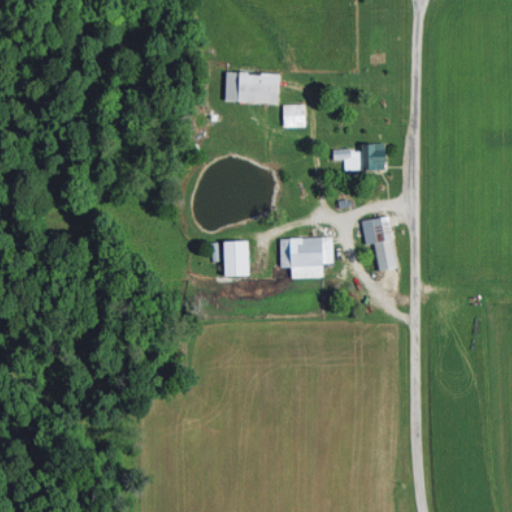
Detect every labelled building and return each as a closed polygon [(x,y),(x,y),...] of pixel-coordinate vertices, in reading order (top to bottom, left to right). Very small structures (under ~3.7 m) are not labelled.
[(228,99),(281,100),(282,71),(229,70),(228,99)] [(286,103),(286,125),(307,124),(307,102),(286,103)] [(365,141),(365,149),(354,149),(353,146),(335,147),(336,158),(346,157),(347,167),(379,166),(379,160),(389,160),(388,140),(365,141)] [(376,241),(381,268),(400,265),(391,214),(364,218),(368,242),(376,241)] [(282,236),(283,265),(294,265),(294,276),(325,275),(325,261),(335,261),(335,235),(282,236)] [(252,273),(251,238),(227,239),(228,273),(252,273)]
